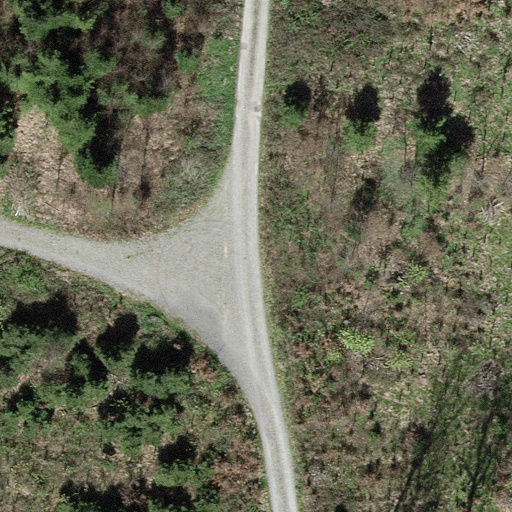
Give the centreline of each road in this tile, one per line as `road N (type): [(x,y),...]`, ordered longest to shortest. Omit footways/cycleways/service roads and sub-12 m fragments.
road 1 (track): [(265,0),(263,291),(289,511)]
road 2 (track): [(263,291),(0,204)]
